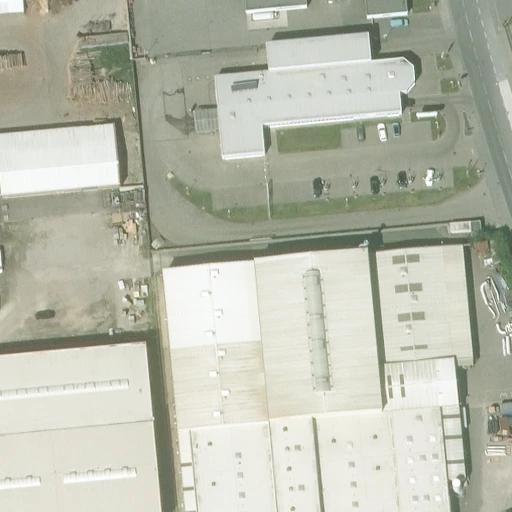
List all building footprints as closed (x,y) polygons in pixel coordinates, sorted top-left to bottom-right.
[(0,0),(0,19),(25,17),(23,0),(0,0)] [(365,0),(367,21),(408,17),(405,0),(245,0),(247,16),(307,10),(306,0),(365,0)] [(220,133),(223,161),(265,157),(262,130),(402,117),(400,97),(407,97),(414,86),(413,72),(404,64),(371,67),(370,54),(369,41),(267,50),(268,63),(269,76),(215,81),(218,114),(194,116),(196,136),(220,133)] [(0,160),(117,150),(115,130),(0,140),(0,160)] [(0,160),(0,199),(0,201),(121,190),(117,150),(0,160)] [(470,226),(472,241),(482,240),(480,225),(470,226)] [(442,252),(369,259),(164,278),(179,437),(185,511),(450,511),(448,485),(466,484),(459,411),(441,413),(392,418),(382,419),(378,373),(379,373),(437,367),(453,366),(473,364),(465,278),(445,279),(442,252)] [(144,281),(112,284),(117,335),(149,332),(144,281)] [(0,445),(154,431),(147,352),(0,365),(0,445)] [(161,511),(154,431),(0,445),(0,511),(161,511)]
